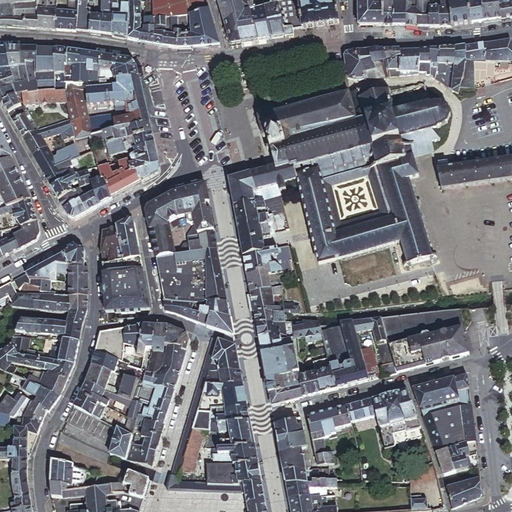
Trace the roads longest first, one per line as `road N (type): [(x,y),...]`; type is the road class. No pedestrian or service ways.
road 1 (residential): [(159,318),(202,331),(152,511)]
road 2 (residential): [(90,330),(44,439),(41,511)]
road 3 (residential): [(482,363),(299,410)]
road 4 (residential): [(134,202),(183,174),(162,65)]
road 5 (residential): [(162,65),(135,51),(72,40),(0,38)]
road 6 (residential): [(348,40),(511,31)]
road 7 (residential): [(482,363),(498,511)]
road 8 (residential): [(0,113),(62,240)]
road 9 (residential): [(227,56),(348,40)]
